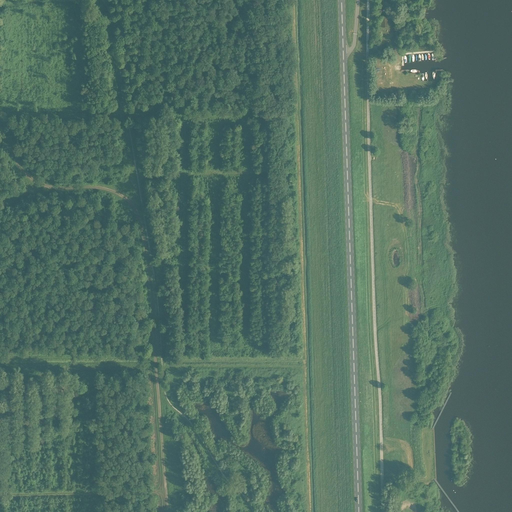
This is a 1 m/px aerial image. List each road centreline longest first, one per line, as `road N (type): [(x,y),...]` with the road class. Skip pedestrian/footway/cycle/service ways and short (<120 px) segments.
road 1 (primary): [(358,511),(341,0)]
road 2 (track): [(0,128),(35,182),(105,188),(137,211),(167,511)]
road 3 (track): [(165,491),(0,494)]
